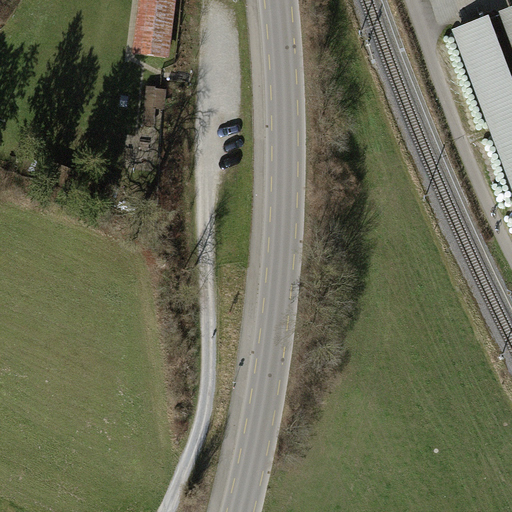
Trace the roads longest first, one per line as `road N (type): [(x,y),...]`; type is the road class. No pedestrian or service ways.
road 1 (track): [(167,511),(198,423),(208,363),(209,1)]
road 2 (tertiary): [(257,446),(284,225),(278,0)]
road 3 (track): [(410,0),(511,252)]
